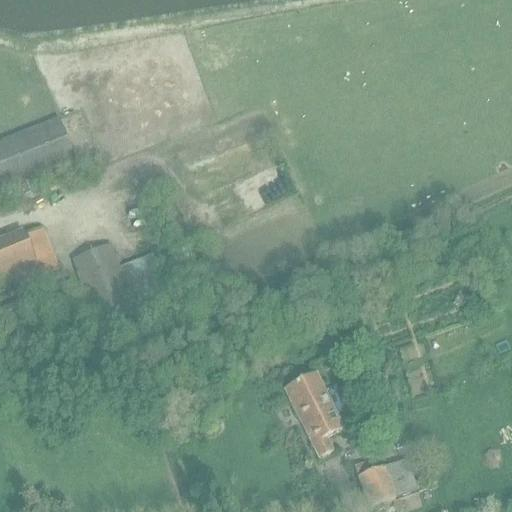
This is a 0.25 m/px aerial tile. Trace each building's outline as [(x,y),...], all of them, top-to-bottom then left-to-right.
[(0,190),(72,163),(56,122),(0,143),(0,190)] [(0,293),(60,270),(44,231),(25,239),(23,234),(0,243),(0,293)] [(153,256),(118,270),(109,247),(74,262),(108,346),(180,316),(153,256)] [(70,280),(38,293),(42,306),(75,293),(70,280)] [(0,311),(0,337),(30,326),(21,303),(0,311)] [(327,441),(345,431),(339,420),(353,413),(340,388),(327,395),(317,375),(286,391),(321,461),(334,454),(327,441)] [(370,511),(419,493),(408,462),(370,476),(366,464),(355,468),(370,511)]
